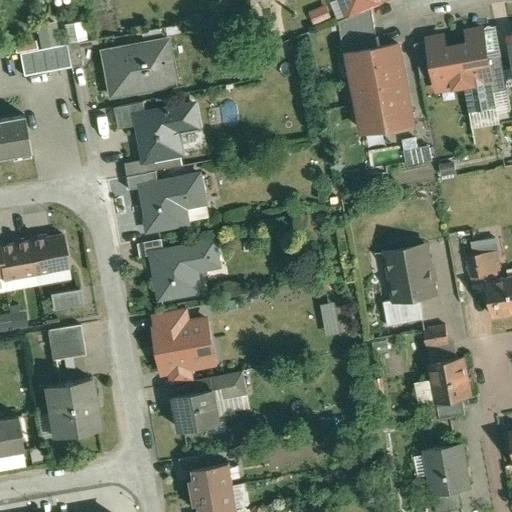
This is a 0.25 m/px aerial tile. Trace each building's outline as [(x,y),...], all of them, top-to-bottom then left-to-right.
[(344,0),(350,15),(374,5),(384,1),(383,0),(344,0)] [(350,15),(341,19),(346,52),(351,51),(351,50),(380,45),(374,5),(350,15)] [(32,22),(35,46),(53,43),(50,20),(32,22)] [(484,27),(469,30),(471,42),(459,44),(469,100),(467,84),(493,79),(494,79),(490,56),(484,27)] [(459,44),(447,46),(445,34),(429,37),(436,75),(439,89),(466,84),(468,100),(469,100),(459,44)] [(168,37),(103,49),(111,93),(176,81),(168,37)] [(430,39),(416,42),(423,77),(436,75),(430,39)] [(79,40),(68,42),(72,64),(83,62),(79,40)] [(380,45),(351,50),(351,51),(356,77),(405,68),(400,41),(380,45)] [(68,42),(21,51),(26,73),(72,64),(68,42)] [(503,53),(490,56),(494,79),(493,79),(495,91),(508,89),(509,93),(510,92),(503,53)] [(405,68),(356,77),(361,103),(409,95),(405,68)] [(409,95),(361,103),(365,130),(414,122),(409,95)] [(197,102),(148,110),(146,99),(113,105),(117,127),(137,123),(138,131),(142,145),(145,158),(184,150),(180,126),(199,122),(199,124),(201,124),(197,102)] [(25,112),(0,116),(0,156),(14,154),(14,152),(32,149),(25,112)] [(158,167),(126,173),(129,187),(141,184),(140,184),(161,180),(158,167)] [(161,180),(140,184),(141,184),(149,229),(190,221),(186,198),(207,194),(203,172),(161,180)] [(63,232),(31,238),(38,272),(70,266),(63,232)] [(497,237),(477,241),(478,253),(469,254),(473,276),(491,272),(489,263),(501,260),(497,237)] [(1,243),(0,243),(0,244),(5,274),(5,278),(38,272),(31,238),(1,243)] [(163,238),(139,242),(142,255),(153,253),(153,251),(165,249),(163,238)] [(165,249),(153,251),(153,253),(161,297),(201,290),(196,264),(219,259),(216,240),(165,249)] [(427,243),(388,250),(397,298),(397,299),(421,295),(436,292),(427,243)] [(511,277),(488,281),(494,313),(511,309),(511,277)] [(82,288),(52,293),(55,309),(84,304),(82,288)] [(421,295),(397,299),(397,298),(385,300),(389,325),(424,319),(426,328),(447,324),(426,328),(421,295)] [(147,372),(206,368),(202,315),(185,316),(184,308),(143,311),(147,372)] [(82,323),(49,328),(54,359),(87,353),(82,323)] [(447,324),(426,328),(429,346),(450,342),(447,324)] [(459,357),(456,341),(450,342),(429,346),(432,362),(439,401),(464,397),(471,395),(464,356),(459,357)] [(246,370),(221,374),(223,386),(231,385),(233,396),(250,393),(246,370)] [(90,376),(47,384),(56,435),(100,427),(90,376)] [(214,388),(176,395),(182,429),(205,425),(204,420),(219,417),(214,388)] [(464,397),(439,401),(442,418),(467,413),(464,397)] [(19,414),(0,417),(0,453),(25,449),(19,414)] [(463,443),(427,449),(435,493),(461,489),(471,487),(463,443)] [(208,454),(180,459),(183,471),(195,468),(209,466),(208,454)] [(209,466),(195,468),(196,479),(192,479),(194,492),(234,485),(230,462),(209,466)] [(234,485),(194,492),(196,504),(200,503),(201,511),(211,511),(218,511),(238,507),(234,485)] [(461,489),(435,493),(438,511),(464,507),(461,489)]
